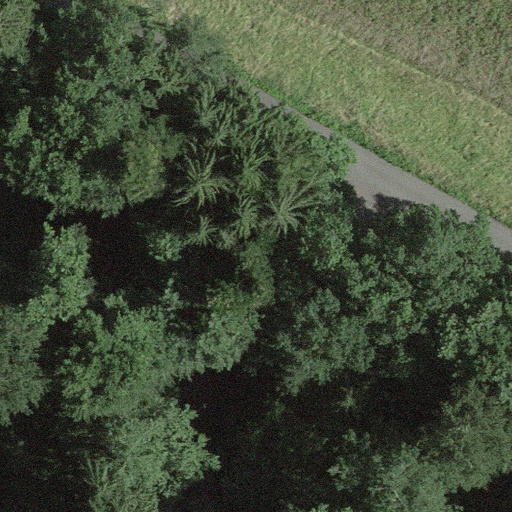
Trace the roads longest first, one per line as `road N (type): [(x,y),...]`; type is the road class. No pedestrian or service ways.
road 1 (residential): [(511,245),(64,0)]
road 2 (track): [(224,511),(201,447),(220,366),(372,171)]
